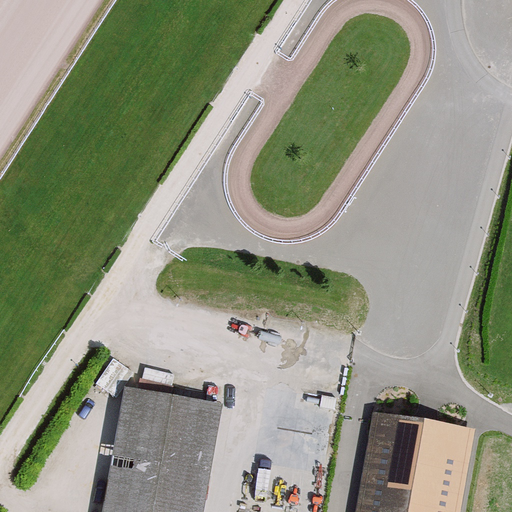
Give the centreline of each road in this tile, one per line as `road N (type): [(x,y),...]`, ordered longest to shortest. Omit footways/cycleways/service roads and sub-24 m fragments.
road 1 (track): [(255,59),(289,83),(240,169),(240,190),(265,222),(298,227),(314,222),(341,190),(418,53),(410,18),(376,1),(339,12),(313,48)]
road 2 (unknown): [(208,511),(259,370)]
